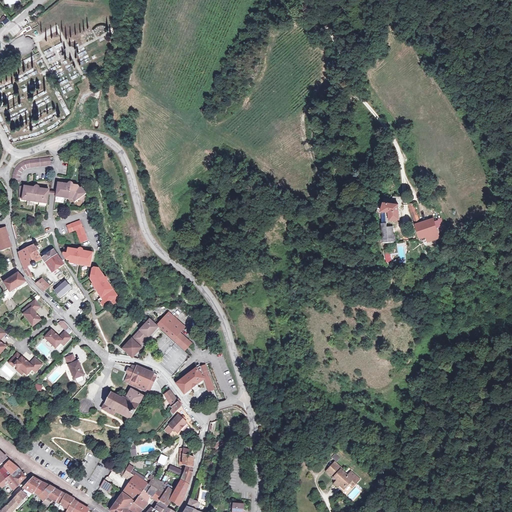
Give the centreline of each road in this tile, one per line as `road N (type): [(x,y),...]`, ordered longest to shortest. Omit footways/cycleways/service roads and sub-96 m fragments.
road 1 (track): [(490,511),(481,356),(442,377),(423,422),(403,443),(331,426),(302,433),(253,424)]
road 2 (tertiary): [(248,401),(220,316),(192,277),(151,243),(120,153),(90,135),(57,141)]
road 3 (residential): [(248,401),(198,419),(159,371),(101,353),(21,270),(9,219)]
road 4 (track): [(309,0),(326,47),(384,126),(405,174),(400,202)]
road 5 (residential): [(57,141),(48,226),(84,214),(95,246)]
road 6 (residential): [(103,511),(0,440)]
